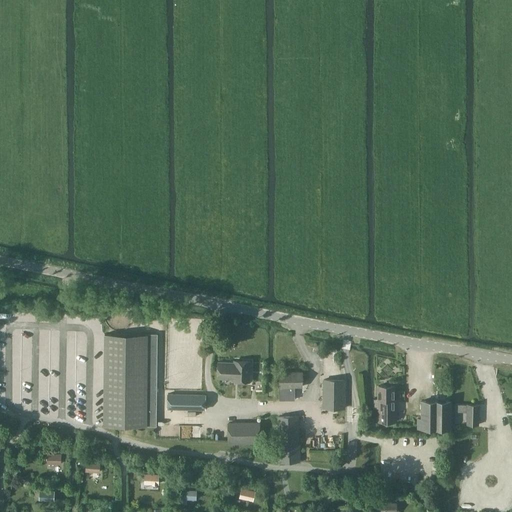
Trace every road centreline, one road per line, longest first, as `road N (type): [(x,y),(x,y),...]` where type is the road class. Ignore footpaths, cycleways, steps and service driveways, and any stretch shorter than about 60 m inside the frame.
road 1 (tertiary): [(0,261),(511,361)]
road 2 (unknown): [(297,320),(311,376),(301,406),(207,413)]
